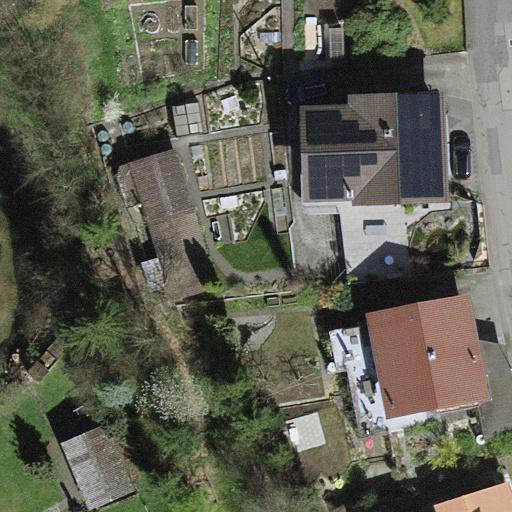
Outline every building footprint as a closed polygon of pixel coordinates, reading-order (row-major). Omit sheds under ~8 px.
[(315,194),(345,192),(352,264),(409,258),(403,197),(438,196),(434,101),(358,104),(359,116),(312,117),(315,194)] [(158,215),(185,283),(218,269),(191,202),(171,153),(138,166),(158,215)] [(438,412),(480,404),(461,307),(330,331),(337,369),(347,368),(360,437),(440,422),(438,412)] [(92,499),(124,486),(103,435),(71,448),(92,499)] [(511,511),(511,504),(508,493),(453,510),(453,511),(511,511)]
